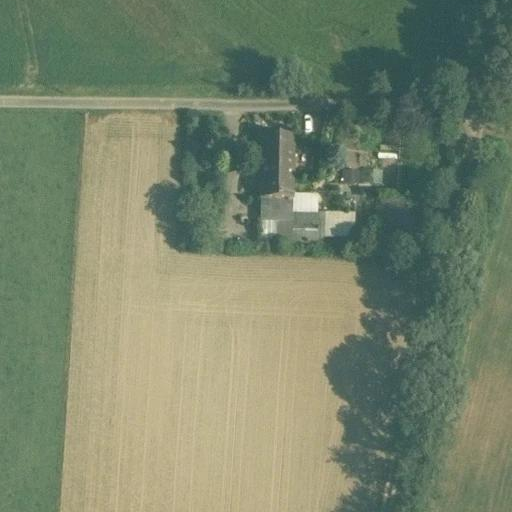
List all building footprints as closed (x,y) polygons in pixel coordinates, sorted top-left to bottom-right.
[(294,138),(262,137),(261,167),(278,167),(278,171),(293,172),(294,138)] [(293,172),(278,171),(278,167),(261,167),(260,223),(276,224),(276,231),(292,231),(293,200),(293,172)] [(343,185),(360,184),(359,170),(342,172),(343,185)] [(361,170),(361,183),(381,183),(381,171),(361,170)] [(385,198),(381,234),(420,238),(424,203),(385,198)] [(293,200),(292,231),(297,231),(318,232),(318,239),(353,240),(353,217),(313,216),(314,201),(293,200)] [(292,231),(276,231),(276,245),(297,245),(297,231),(292,231)] [(297,231),(297,245),(309,246),(309,243),(318,244),(318,239),(318,232),(297,231)]
